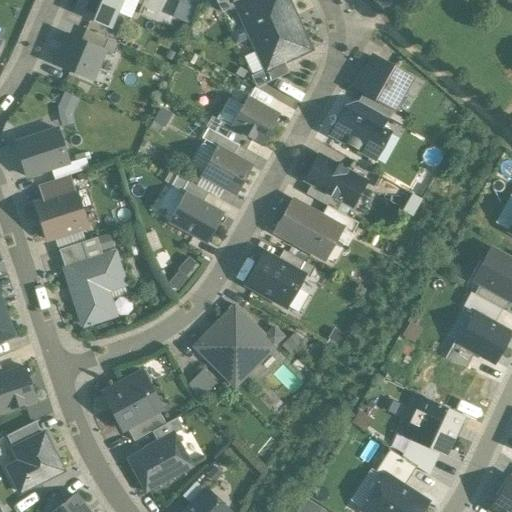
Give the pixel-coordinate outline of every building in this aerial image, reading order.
[(81,0),(76,14),(108,27),(119,0),(81,0)] [(218,0),(215,1),(221,13),(235,7),(235,6),(246,0),(218,0)] [(246,0),(235,6),(235,7),(250,38),(295,18),(286,0),(246,0)] [(295,18),(250,38),(265,70),(265,71),(283,63),(308,51),(309,49),(295,18)] [(118,45),(85,31),(80,42),(104,52),(114,56),(118,45)] [(80,42),(66,36),(62,46),(64,47),(62,53),(60,51),(54,65),(91,81),(104,52),(80,42)] [(409,79),(373,59),(356,88),(363,92),(393,109),(409,79)] [(265,70),(250,77),(256,89),(288,74),(283,63),(265,71),(265,70)] [(393,109),(363,92),(357,103),(358,104),(358,103),(387,119),(393,109)] [(278,116),(246,98),(230,128),(251,140),(262,146),(278,116)] [(387,119),(358,103),(358,104),(352,114),(381,130),(387,119)] [(352,114),(344,109),(329,136),(371,159),(373,156),(379,149),(382,144),(384,136),(386,133),(381,130),(352,114)] [(230,128),(220,123),(214,133),(238,147),(245,151),(251,140),(230,128)] [(57,129),(14,143),(26,177),(51,169),(68,164),(57,129)] [(238,147),(214,133),(207,129),(201,139),(217,149),(232,157),(238,147)] [(232,157),(217,149),(201,176),(234,195),(250,167),(232,157)] [(365,182),(318,156),(304,181),(311,184),(305,195),(326,207),(336,213),(342,202),(351,207),(365,182)] [(68,164),(51,169),(55,181),(69,176),(89,170),(85,158),(68,164)] [(55,181),(37,187),(42,202),(74,191),(69,176),(55,181)] [(184,194),(202,204),(207,194),(176,176),(170,186),(184,194)] [(74,191),(42,202),(34,204),(46,241),(86,228),(74,191)] [(202,204),(184,194),(168,222),(207,243),(222,215),(202,204)] [(320,217),(292,202),(274,233),(323,261),(340,230),(341,229),(320,217)] [(336,213),(326,207),(320,217),(341,229),(340,230),(351,236),(357,225),(336,213)] [(81,243),(58,251),(64,270),(87,263),(81,243)] [(511,261),(490,250),(473,281),(479,284),(511,302),(511,261)] [(283,251),(277,262),(303,276),(308,279),(314,269),(283,251)] [(87,263),(64,270),(83,326),(114,316),(105,289),(104,286),(122,280),(114,254),(87,263)] [(303,276),(277,262),(263,254),(245,285),(285,308),(303,276)] [(505,313),(511,302),(479,284),(473,295),(501,311),(505,313)] [(494,325),(501,311),(473,295),(470,293),(462,307),(475,314),(494,325)] [(0,343),(15,338),(0,297),(0,343)] [(265,337),(234,306),(193,347),(234,388),(275,347),(274,346),(282,338),(273,329),(265,337)] [(494,325),(475,314),(458,343),(474,352),(492,363),(509,333),(494,325)] [(465,369),(474,352),(458,343),(453,341),(444,359),(465,369)] [(25,368),(0,376),(0,413),(36,401),(25,368)] [(157,411),(144,386),(148,384),(141,372),(128,380),(130,383),(113,392),(104,397),(122,430),(125,428),(157,411)] [(462,416),(422,398),(416,411),(414,410),(408,423),(410,424),(404,436),(410,438),(439,452),(445,454),(462,416)] [(157,411),(125,428),(133,442),(151,432),(165,425),(157,411)] [(165,425),(151,432),(157,443),(173,434),(174,435),(182,430),(176,419),(165,425)] [(34,422),(6,437),(12,449),(41,435),(34,422)] [(41,435),(12,449),(18,462),(6,468),(19,493),(62,472),(43,433),(41,435)] [(157,443),(126,460),(144,493),(192,467),(174,435),(173,434),(157,443)] [(428,476),(439,452),(410,438),(401,459),(415,468),(428,476)] [(384,477),(402,489),(415,468),(401,459),(388,451),(374,472),(384,478),(384,477)] [(511,511),(511,479),(506,476),(494,495),(497,497),(489,511),(491,511),(511,511)] [(402,489),(384,477),(384,478),(363,510),(366,511),(420,511),(426,504),(402,489)] [(227,511),(206,491),(185,511),(227,511)] [(87,511),(74,496),(53,511),(87,511)] [(298,511),(328,511),(329,511),(305,499),(298,511)]
